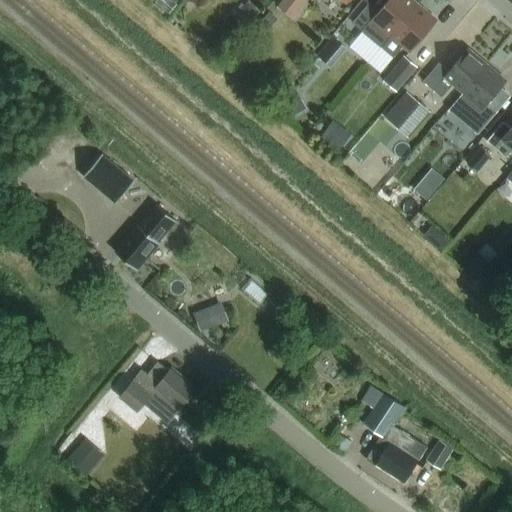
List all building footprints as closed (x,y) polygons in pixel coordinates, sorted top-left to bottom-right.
[(283,0),(279,6),(293,18),(308,0),(283,0)] [(369,2),(352,22),(362,31),(363,32),(382,48),(390,38),(417,6),(410,0),(389,0),(380,11),(369,2)] [(417,6),(390,38),(402,48),(409,54),(436,22),(417,6)] [(390,38),(382,48),(394,58),(402,48),(390,38)] [(440,63),(423,82),(442,98),(454,84),(464,93),(487,65),(468,49),(450,72),(440,63)] [(383,81),(397,92),(417,68),(404,57),(383,81)] [(464,93),(449,110),(468,126),(478,134),(497,112),(487,104),(506,81),(487,65),(464,93)] [(406,92),(384,118),(398,129),(420,103),(406,92)] [(338,120),(326,136),(341,147),(353,131),(338,120)] [(511,129),(503,123),(487,141),(506,157),(511,150),(511,129)] [(482,147),(468,163),(479,172),(492,156),(482,147)] [(112,159),(94,180),(126,207),(144,186),(112,159)] [(418,187),(431,197),(449,175),(436,164),(418,187)] [(137,226),(116,251),(138,269),(158,245),(157,244),(175,222),(156,206),(139,228),(137,226)] [(441,234),(433,244),(442,251),(450,241),(441,234)] [(478,253),(464,268),(476,279),(490,264),(478,253)] [(208,308),(194,314),(201,332),(215,326),(208,308)] [(138,411),(158,387),(182,408),(197,390),(187,382),(188,380),(173,367),(169,371),(159,362),(148,374),(142,369),(119,395),(138,411)] [(383,394),(364,424),(384,437),(392,425),(404,407),(383,394)] [(380,440),(367,460),(393,477),(394,475),(405,482),(418,461),(427,447),(395,426),(392,425),(384,437),(382,441),(380,440)] [(441,440),(428,460),(441,469),(455,449),(441,440)] [(80,444),(66,460),(77,469),(85,477),(99,461),(80,444)]
